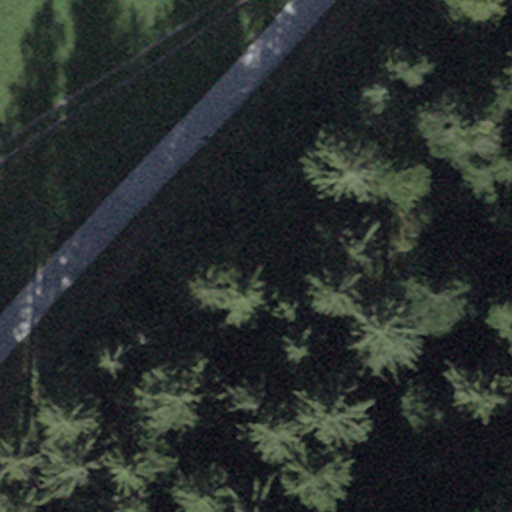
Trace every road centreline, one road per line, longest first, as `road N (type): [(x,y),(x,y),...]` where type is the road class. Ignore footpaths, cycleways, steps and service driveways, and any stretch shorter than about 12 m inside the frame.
road 1 (track): [(315,0),(0,337)]
road 2 (track): [(227,0),(0,140)]
road 3 (track): [(375,511),(467,452),(511,443)]
